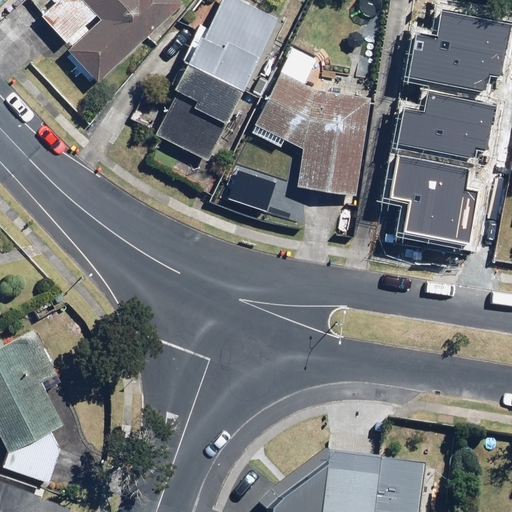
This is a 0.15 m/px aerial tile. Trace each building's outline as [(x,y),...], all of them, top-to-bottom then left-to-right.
[(100,77),(182,0),(92,0),(105,13),(70,45),(100,77)] [(281,19),(242,0),(226,0),(221,9),(211,5),(169,92),(178,96),(158,136),(211,162),(281,19)] [(492,198),(511,83),(511,72),(474,66),(466,109),(416,100),(408,149),(446,155),(440,189),(492,198)] [(359,193),(371,96),(322,88),(285,68),(252,130),(284,147),(288,138),(307,148),(303,186),(359,193)] [(61,380),(35,328),(0,345),(0,433),(8,450),(3,467),(51,481),(61,446),(53,431),(67,422),(49,386),(61,380)] [(382,453),(330,450),(327,467),(275,506),(274,511),(423,511),(427,461),(382,458),(382,453)] [(0,511),(72,511),(75,505),(0,481),(0,511)]
